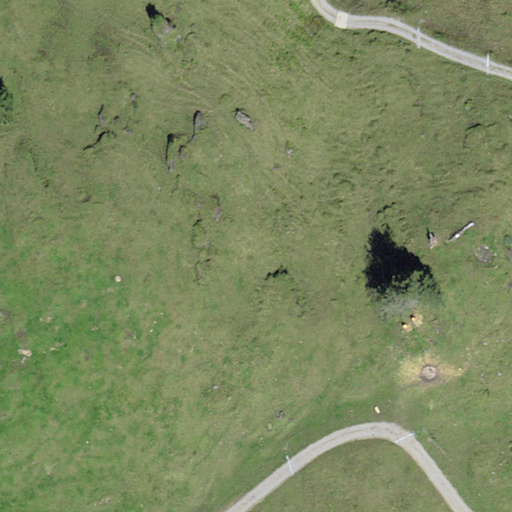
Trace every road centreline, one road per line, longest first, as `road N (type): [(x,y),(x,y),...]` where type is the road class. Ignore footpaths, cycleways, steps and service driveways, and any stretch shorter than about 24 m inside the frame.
road 1 (track): [(462,511),(409,443),(368,430),(281,474),(235,511)]
road 2 (track): [(328,0),(511,77)]
